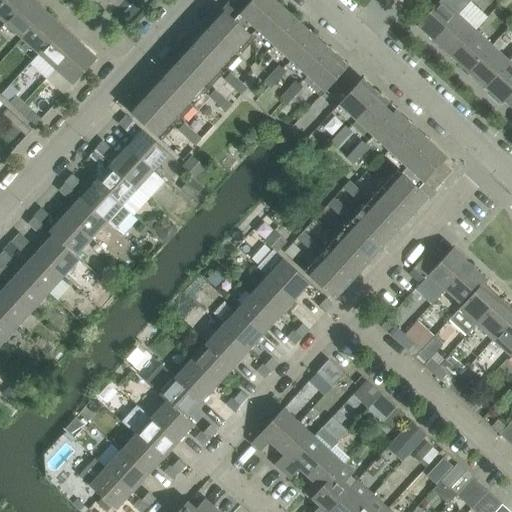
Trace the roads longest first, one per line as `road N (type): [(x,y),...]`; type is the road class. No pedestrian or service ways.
road 1 (residential): [(211,460),(491,157)]
road 2 (residential): [(0,212),(191,0)]
road 3 (residential): [(491,157),(362,34)]
